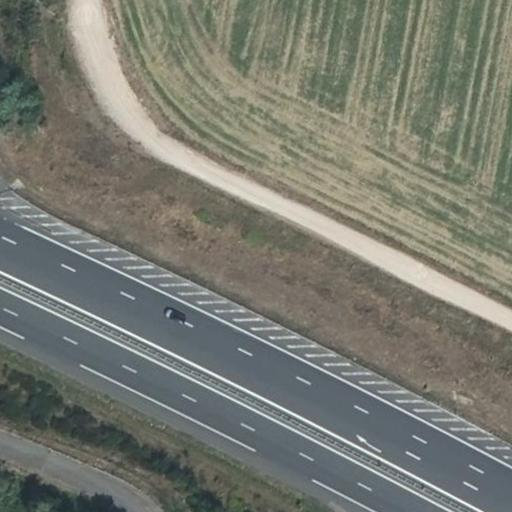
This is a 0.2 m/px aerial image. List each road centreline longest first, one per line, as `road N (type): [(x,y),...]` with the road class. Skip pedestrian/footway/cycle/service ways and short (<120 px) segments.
road 1 (motorway): [(511,496),(0,247)]
road 2 (track): [(511,323),(162,145),(123,99),(95,36),(93,0)]
road 3 (motorway): [(0,308),(410,511)]
road 4 (unclassified): [(0,444),(125,500),(135,511)]
